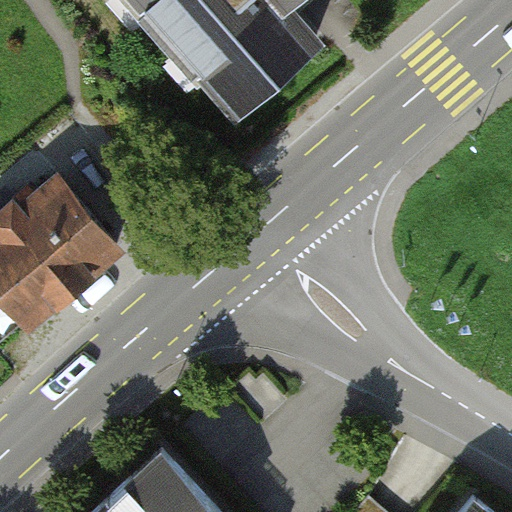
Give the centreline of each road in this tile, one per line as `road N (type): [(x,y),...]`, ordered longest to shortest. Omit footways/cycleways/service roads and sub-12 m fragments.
road 1 (primary): [(0,466),(265,239)]
road 2 (primary): [(265,239),(511,24)]
road 3 (residential): [(265,239),(381,352),(511,430)]
